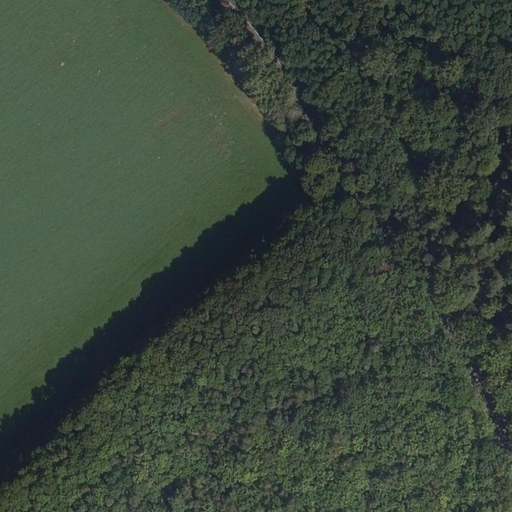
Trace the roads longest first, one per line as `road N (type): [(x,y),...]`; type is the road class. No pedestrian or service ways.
road 1 (secondary): [(226,0),(292,82),(431,304),(511,467)]
road 2 (track): [(156,511),(376,398),(435,391),(469,407),(511,477)]
